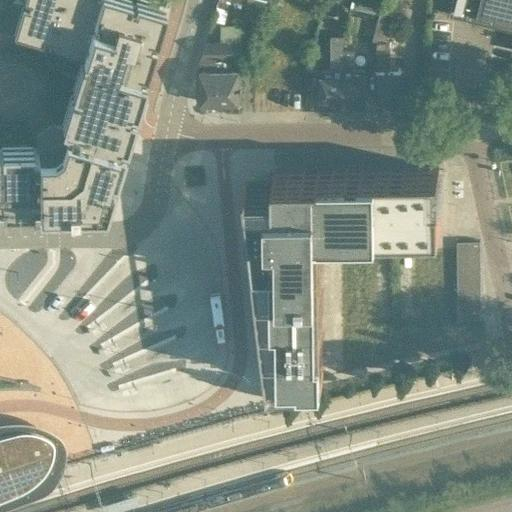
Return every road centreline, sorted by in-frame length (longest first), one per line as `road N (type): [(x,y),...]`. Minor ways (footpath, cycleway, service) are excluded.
road 1 (unclassified): [(166,136),(463,131)]
road 2 (unclassified): [(0,237),(114,239),(151,216),(166,136)]
road 3 (unclassified): [(503,317),(463,131)]
road 4 (unclassified): [(166,136),(199,0)]
road 5 (unknown): [(281,136),(280,69),(293,0)]
